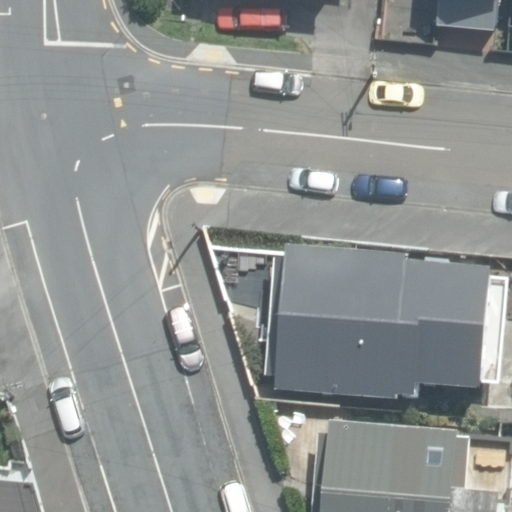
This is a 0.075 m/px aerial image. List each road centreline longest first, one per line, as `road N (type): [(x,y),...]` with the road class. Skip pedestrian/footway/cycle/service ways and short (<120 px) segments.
road 1 (residential): [(64,132),(137,120),(511,157)]
road 2 (residential): [(64,132),(178,511)]
road 3 (residential): [(50,0),(64,132)]
